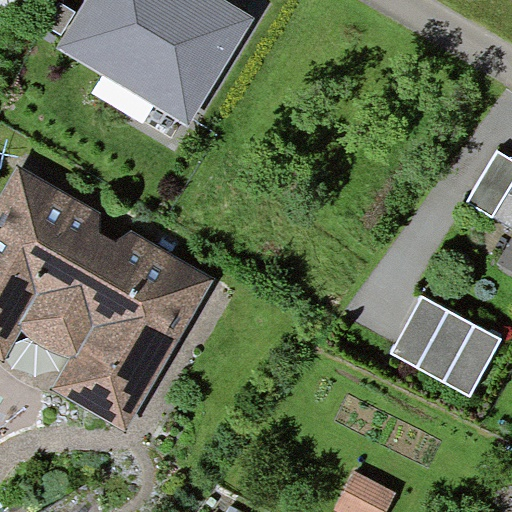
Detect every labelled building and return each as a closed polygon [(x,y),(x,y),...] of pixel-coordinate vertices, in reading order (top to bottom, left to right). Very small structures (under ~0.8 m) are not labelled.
[(243,20),(209,0),(89,0),(62,45),(183,118),(243,20)] [(501,212),(511,192),(511,162),(498,154),(473,196),(501,212)] [(206,280),(23,175),(0,215),(0,346),(1,347),(17,319),(78,354),(61,385),(125,422),(206,280)] [(511,192),(501,212),(511,218),(511,192)] [(503,338),(426,296),(396,350),(473,392),(503,338)] [(344,469),(329,503),(348,511),(366,511),(379,485),(344,469)]
